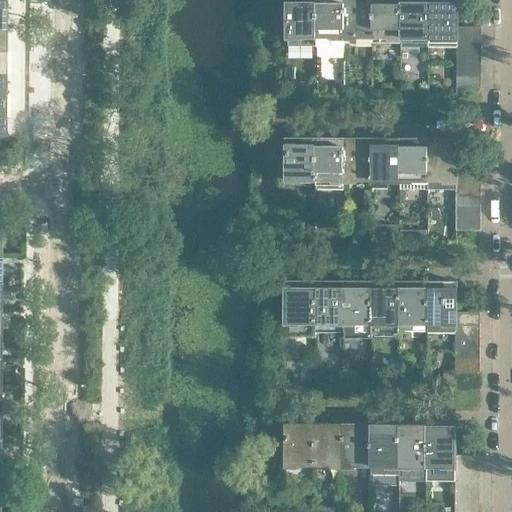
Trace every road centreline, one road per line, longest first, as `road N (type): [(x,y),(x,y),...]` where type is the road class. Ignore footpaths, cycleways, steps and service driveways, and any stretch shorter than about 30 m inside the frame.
road 1 (tertiary): [(60,511),(64,187)]
road 2 (residential): [(509,511),(511,209)]
road 3 (tertiary): [(64,187),(63,0)]
